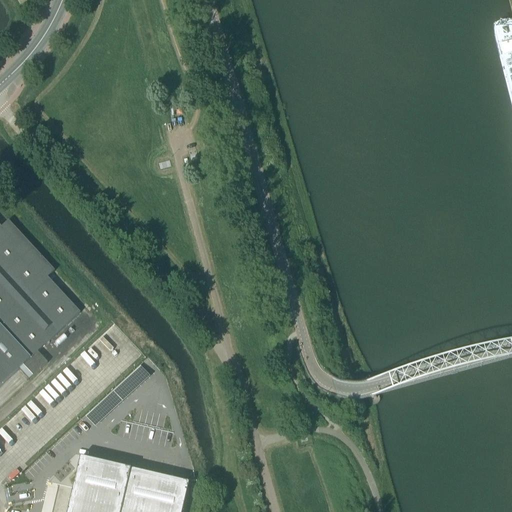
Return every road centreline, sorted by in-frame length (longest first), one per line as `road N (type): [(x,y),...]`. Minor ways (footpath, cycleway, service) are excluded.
road 1 (unclassified): [(207,0),(319,377),(355,392),(511,350)]
road 2 (unclassified): [(380,511),(351,446),(308,428)]
